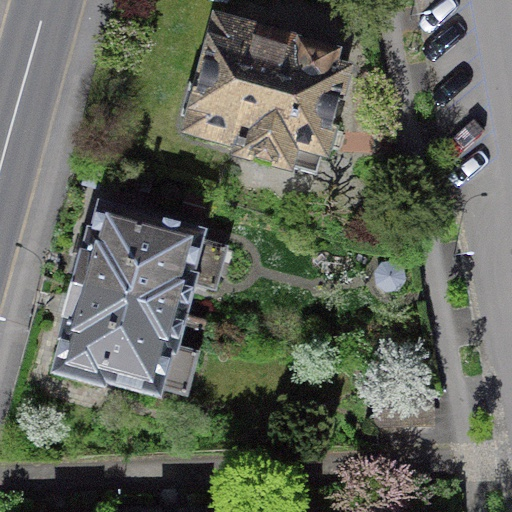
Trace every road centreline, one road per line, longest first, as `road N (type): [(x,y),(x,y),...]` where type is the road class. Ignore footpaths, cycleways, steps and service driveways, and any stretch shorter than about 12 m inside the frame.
road 1 (residential): [(0,169),(46,0)]
road 2 (residential): [(511,152),(487,0)]
